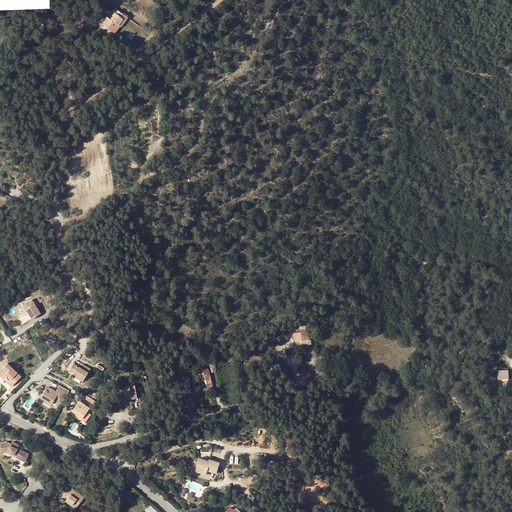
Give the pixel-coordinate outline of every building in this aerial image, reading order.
[(105,14),(99,22),(111,32),(117,26),(115,24),(121,16),(119,14),(123,10),(118,6),(108,17),(105,14)] [(115,24),(117,26),(118,27),(128,15),(123,10),(119,14),(121,16),(115,24)] [(23,305),(32,318),(40,313),(34,303),(30,306),(27,302),(23,305)] [(313,321),(299,324),(300,332),(293,333),(295,342),(309,339),(307,328),(317,327),(317,320),(313,321)] [(5,378),(8,382),(12,385),(21,377),(7,363),(0,370),(6,376),(5,378)] [(198,371),(201,383),(211,380),(208,368),(198,371)] [(498,370),(499,380),(510,379),(509,369),(498,370)] [(6,376),(0,370),(0,375),(7,383),(8,382),(5,378),(6,376)] [(179,395),(191,394),(189,376),(177,377),(179,395)] [(54,400),(61,404),(66,395),(69,390),(58,385),(55,391),(51,389),(49,392),(45,390),(41,398),(44,400),(52,404),(54,400)] [(118,389),(120,399),(126,398),(125,395),(130,394),(131,399),(137,398),(134,385),(118,389)] [(77,404),(71,411),(75,413),(82,418),(89,408),(82,403),(80,406),(77,404)] [(11,449),(11,450),(22,456),(26,448),(15,442),(16,439),(10,436),(8,439),(3,436),(0,436),(0,445),(2,445),(6,444),(8,445),(7,447),(11,449)] [(260,464),(260,456),(250,456),(251,465),(260,464)] [(200,464),(197,464),(195,471),(206,474),(207,470),(216,473),(219,462),(209,459),(208,461),(202,459),(200,464)] [(76,509),(84,498),(70,487),(66,492),(64,495),(62,498),(66,501),(67,500),(72,503),(71,505),(76,509)]
